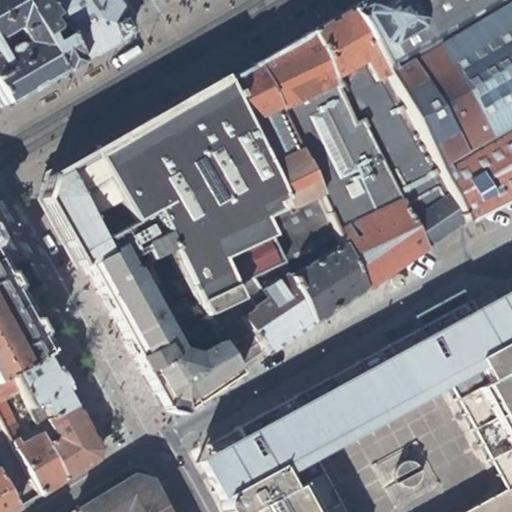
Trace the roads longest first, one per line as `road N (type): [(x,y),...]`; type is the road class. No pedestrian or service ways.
road 1 (residential): [(511,235),(155,446)]
road 2 (residential): [(0,187),(139,436)]
